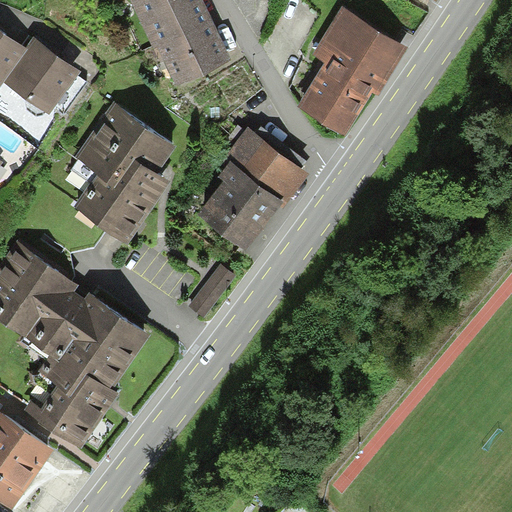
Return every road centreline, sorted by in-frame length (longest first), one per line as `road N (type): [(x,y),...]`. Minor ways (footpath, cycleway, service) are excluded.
road 1 (secondary): [(98,511),(348,177)]
road 2 (residential): [(348,177),(303,132),(223,0)]
road 3 (secondary): [(348,177),(472,0)]
